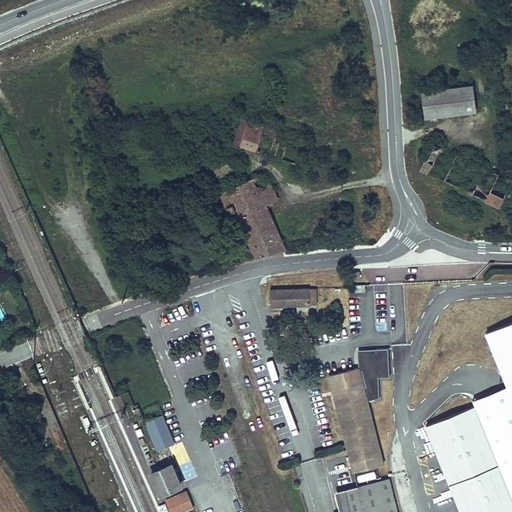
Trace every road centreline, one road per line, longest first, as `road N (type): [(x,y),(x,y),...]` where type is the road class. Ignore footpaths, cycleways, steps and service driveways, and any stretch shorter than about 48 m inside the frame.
road 1 (residential): [(145,303),(278,264),(392,252),(417,234)]
road 2 (residential): [(382,13),(397,166),(417,234)]
